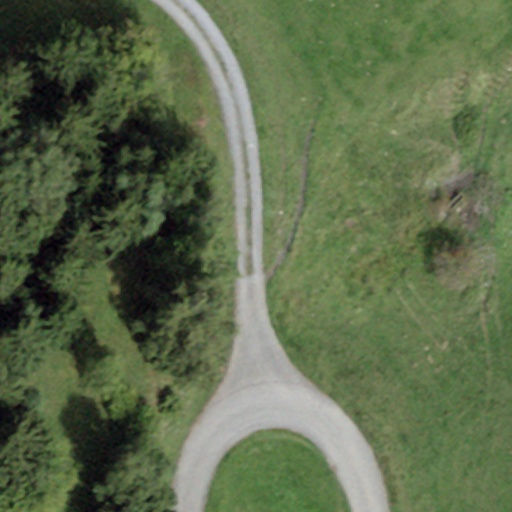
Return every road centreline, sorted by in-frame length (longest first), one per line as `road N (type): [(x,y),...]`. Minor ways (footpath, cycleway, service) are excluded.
road 1 (track): [(268,374),(237,102),(167,0)]
road 2 (track): [(200,511),(207,411),(268,374),(313,393),(375,462),(384,511)]
